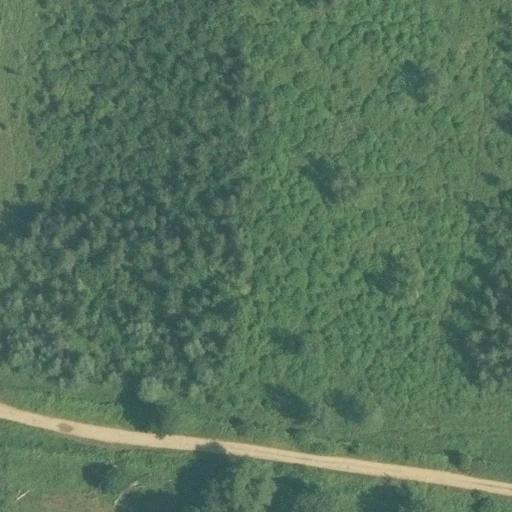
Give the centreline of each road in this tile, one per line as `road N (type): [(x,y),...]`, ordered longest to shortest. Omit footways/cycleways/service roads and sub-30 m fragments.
road 1 (track): [(511,492),(133,438),(0,410)]
road 2 (track): [(132,511),(0,500)]
